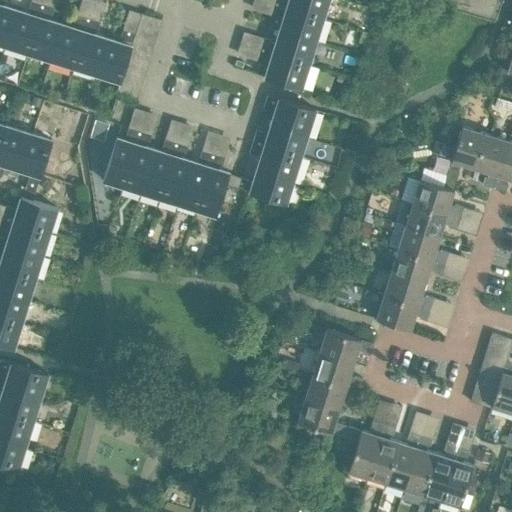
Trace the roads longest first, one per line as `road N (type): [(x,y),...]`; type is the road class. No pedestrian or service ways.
road 1 (residential): [(239,125),(148,98),(175,10)]
road 2 (residential): [(511,202),(499,198),(464,311),(479,316)]
road 3 (residential): [(481,420),(451,411),(479,316)]
